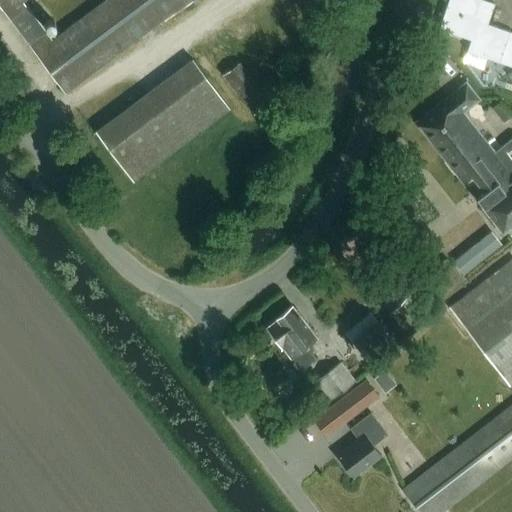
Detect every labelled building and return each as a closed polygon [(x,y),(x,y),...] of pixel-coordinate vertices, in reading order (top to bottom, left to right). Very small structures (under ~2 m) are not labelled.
[(23,3),(26,0),(0,0),(0,8),(65,94),(189,0),(104,0),(51,40),(23,3)] [(511,34),(487,25),(494,5),(479,0),(449,0),(439,30),(471,41),(467,53),(511,68),(511,34)] [(425,49),(434,42),(427,33),(418,40),(425,49)] [(191,59),(143,96),(182,146),(230,110),(191,59)] [(253,114),(270,101),(239,62),(222,76),(253,114)] [(511,137),(493,152),(462,113),(478,101),(466,85),(417,123),(503,232),(511,224),(511,137)] [(462,278),(446,258),(418,282),(434,301),(462,278)] [(511,258),(449,308),(509,386),(511,383),(511,258)] [(384,278),(369,290),(390,314),(404,302),(384,278)] [(264,324),(291,303),(284,293),(256,314),(264,324)] [(305,347),(316,338),(292,307),(276,319),(277,321),(267,328),(300,371),(315,360),(305,347)] [(385,335),(369,314),(345,334),(360,354),(385,335)] [(356,382),(340,362),(315,381),(330,401),(356,382)] [(353,391),(332,407),(345,424),(366,408),(353,391)] [(443,511),(511,458),(511,403),(402,489),(420,511),(443,511)] [(381,457),(373,447),(387,436),(371,414),(349,430),(358,441),(337,458),(353,478),(381,457)]
